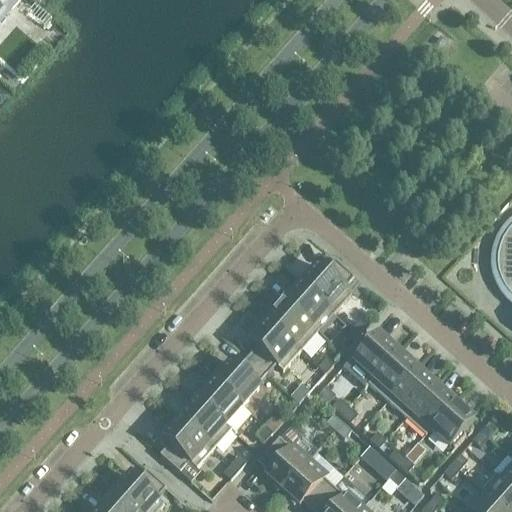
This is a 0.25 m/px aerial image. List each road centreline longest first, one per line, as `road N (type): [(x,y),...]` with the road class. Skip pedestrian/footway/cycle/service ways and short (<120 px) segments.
road 1 (residential): [(25,511),(297,208),(511,397)]
road 2 (tertiary): [(0,429),(380,0)]
road 3 (tertiary): [(331,0),(0,374)]
